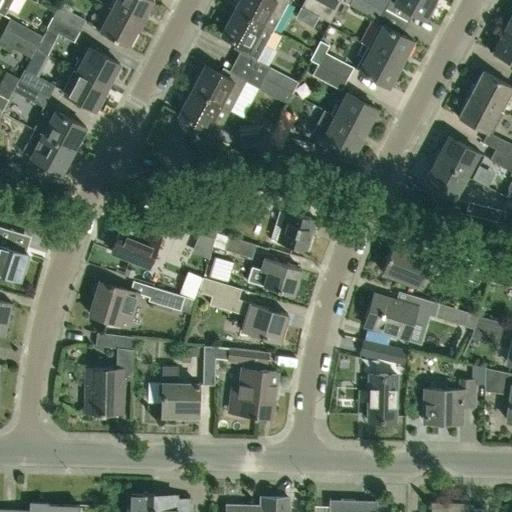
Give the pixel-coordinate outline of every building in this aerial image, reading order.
[(12,0),(0,0),(0,13),(4,16),(12,0)] [(151,0),(115,0),(111,9),(141,24),(153,1),(151,0)] [(240,0),(235,11),(273,31),(289,1),(286,0),(240,0)] [(304,0),(301,8),(329,23),(329,24),(335,12),(312,0),(304,0)] [(338,0),(312,0),(335,12),(341,1),(338,0)] [(384,10),(363,0),(352,0),(349,6),(378,21),(384,10)] [(363,0),(384,10),(389,0),(363,0)] [(435,0),(395,0),(394,3),(424,20),(435,0)] [(58,7),(52,18),(79,32),(85,21),(58,7)] [(141,24),(111,9),(99,32),(128,48),(141,24)] [(265,45),(273,31),(235,11),(221,35),(236,43),(233,48),(240,52),(256,61),(265,45)] [(46,28),(74,42),(79,32),(52,18),(46,28)] [(10,19),(4,30),(37,48),(43,36),(10,19)] [(370,48),(401,64),(413,41),(382,25),(370,48)] [(511,32),(505,28),(492,52),(511,62),(511,32)] [(0,37),(0,42),(30,59),(31,59),(37,48),(4,30),(0,37)] [(388,87),(401,64),(370,48),(362,43),(357,54),(365,58),(358,71),(388,87)] [(88,48),(76,71),(107,88),(119,64),(88,48)] [(324,53),(318,65),(347,80),(353,68),(324,53)] [(205,65),(191,91),(230,111),(246,81),(229,72),(222,69),(220,73),(205,65)] [(347,80),(318,65),(312,76),(341,91),(347,80)] [(293,93),(298,83),(270,68),(265,78),(293,93)] [(24,70),(18,82),(49,98),(55,87),(24,70)] [(107,88),(76,71),(64,95),(95,111),(107,88)] [(470,95),(503,112),(511,95),(511,86),(483,71),(470,95)] [(293,93),(265,78),(259,89),(287,105),(293,93)] [(18,82),(13,92),(43,108),(49,98),(18,82)] [(213,140),(230,111),(191,91),(178,115),(193,123),(191,128),(213,140)] [(334,116),(364,131),(376,109),(346,93),(334,116)] [(503,112),(470,95),(458,118),(487,133),(491,135),(491,134),(492,133),(503,112)] [(351,155),(364,131),(334,116),(325,111),(316,126),(326,130),(322,139),(351,155)] [(33,130),(42,135),(74,151),(86,129),(54,112),(51,118),(41,113),(33,130)] [(266,144),(271,133),(255,124),(238,127),(241,148),(266,144)] [(21,153),(29,158),(61,175),(74,151),(42,135),(33,130),(21,153)] [(284,137),(281,149),(310,156),(313,145),(284,137)] [(447,137),(436,159),(467,175),(472,178),(472,177),(479,163),(483,156),(478,153),(447,137)] [(495,149),(489,159),(511,171),(511,179),(507,189),(511,191),(511,158),(505,155),(495,149)] [(436,159),(423,183),(454,199),(467,175),(436,159)] [(0,174),(24,178),(25,166),(0,161),(0,174)] [(228,195),(229,195),(255,203),(255,202),(258,192),(232,184),(228,195)] [(268,206),(283,206),(283,193),(268,193),(268,206)] [(216,222),(223,199),(208,195),(201,217),(216,222)] [(511,216),(511,213),(499,210),(468,203),(465,214),(508,224),(511,216)] [(307,251),(316,220),(285,211),(275,242),(307,251)] [(217,226),(167,218),(166,230),(215,238),(217,226)] [(148,266),(160,237),(123,222),(111,251),(148,266)] [(28,254),(26,253),(21,251),(22,246),(11,242),(9,247),(0,244),(0,228),(0,227),(0,226),(0,273),(20,279),(28,254)] [(251,258),(255,245),(229,237),(225,250),(251,258)] [(419,287),(430,259),(393,244),(382,271),(419,287)] [(488,281),(493,268),(464,257),(439,249),(434,262),(463,272),(488,281)] [(292,296),(300,270),(264,259),(261,271),(266,273),(262,287),(292,296)] [(488,281),(489,281),(511,287),(511,271),(493,268),(488,281)] [(198,293),(199,293),(212,297),(209,305),(245,316),(241,331),(279,343),(287,315),(237,300),(240,289),(203,278),(198,293)] [(137,294),(130,292),(99,282),(89,314),(127,326),(137,294)] [(180,311),(185,297),(152,287),(148,301),(180,311)] [(407,339),(417,307),(374,294),(364,326),(407,339)] [(12,305),(0,302),(0,335),(5,337),(12,305)] [(434,317),(459,325),(473,329),(477,316),(438,304),(434,317)] [(477,316),(473,329),(470,338),(498,344),(503,323),(477,316)] [(116,348),(116,369),(85,368),(85,386),(87,386),(87,414),(121,414),(122,380),(133,381),(134,350),(135,338),(99,334),(97,346),(116,348)] [(407,350),(362,340),(359,355),(404,365),(407,350)] [(215,386),(215,360),(215,347),(203,347),(202,385),(215,386)] [(215,347),(215,360),(245,363),(245,369),(242,369),(236,414),(270,419),(276,373),(260,371),(260,365),(266,365),(267,353),(215,347)] [(472,365),(472,380),(474,380),(473,384),(484,384),(484,368),(472,365)] [(198,385),(178,384),(178,367),(162,367),(162,382),(149,382),(149,402),(161,402),(161,416),(197,418),(198,385)] [(508,374),(484,368),(484,384),(484,392),(510,396),(507,421),(511,422),(511,385),(507,385),(508,374)] [(395,422),(397,376),(369,375),(367,421),(395,422)] [(473,407),(473,384),(474,380),(472,380),(461,380),(461,391),(425,390),(424,423),(460,423),(460,407),(473,407)] [(188,511),(189,500),(174,500),(174,495),(130,494),(129,511),(188,511)] [(288,511),(289,499),(260,498),(260,506),(228,505),(227,511),(288,511)] [(385,511),(386,506),(355,505),(355,501),(329,501),(328,511),(385,511)] [(483,511),(483,509),(463,509),(463,503),(431,503),(430,511),(483,511)]
